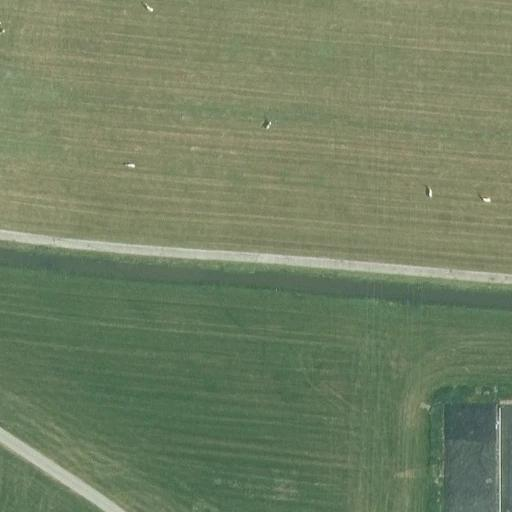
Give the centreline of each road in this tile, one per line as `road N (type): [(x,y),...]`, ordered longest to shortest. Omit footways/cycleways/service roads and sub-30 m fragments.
road 1 (track): [(0,235),(511,279)]
road 2 (unclassified): [(112,511),(0,435)]
